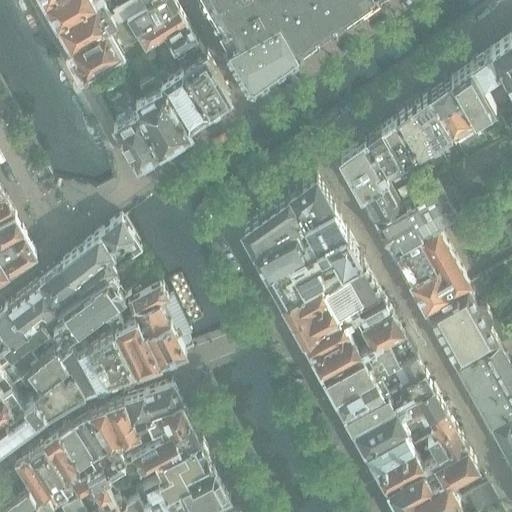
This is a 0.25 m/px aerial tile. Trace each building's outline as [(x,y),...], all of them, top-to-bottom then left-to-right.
[(93,0),(46,0),(58,21),(93,0)] [(70,42),(129,7),(141,0),(93,0),(58,21),(70,42)] [(141,25),(181,3),(179,0),(141,0),(129,7),(140,26),(141,25)] [(205,0),(216,19),(249,0),(205,0)] [(361,0),(249,0),(216,19),(239,59),(247,74),(247,75),(254,76),(275,61),(282,57),(282,56),(293,48),(293,49),(300,44),(300,43),(361,0)] [(164,31),(188,16),(181,3),(141,25),(150,40),(164,31)] [(140,26),(129,7),(70,42),(85,68),(85,69),(88,67),(88,66),(121,48),(140,35),(145,43),(150,40),(141,25),(140,26)] [(231,92),(208,52),(188,16),(164,31),(174,49),(182,64),(209,108),(231,92)] [(511,56),(511,31),(491,47),(500,63),(511,56)] [(503,68),(500,63),(491,47),(472,60),(483,83),(503,68)] [(511,56),(500,63),(503,68),(511,84),(511,56)] [(495,105),(483,83),(472,60),(431,89),(455,129),(495,105)] [(209,108),(182,64),(169,72),(165,66),(157,71),(161,78),(188,123),(209,108)] [(188,123),(161,78),(158,80),(156,74),(139,83),(144,92),(135,98),(140,106),(147,118),(144,120),(161,149),(192,129),(188,123)] [(455,129),(431,89),(412,103),(439,148),(442,146),(438,139),(455,129)] [(439,148),(412,103),(399,112),(420,150),(430,144),(434,150),(439,148)] [(161,149),(144,120),(147,118),(140,106),(114,121),(138,163),(161,149)] [(420,150),(399,112),(383,123),(404,159),(420,150)] [(404,159),(383,123),(365,137),(387,176),(388,175),(385,170),(404,159)] [(387,176),(365,137),(341,154),(345,160),(342,161),(348,171),(350,170),(361,190),(387,176)] [(402,196),(420,185),(407,165),(389,176),(388,175),(387,176),(361,190),(375,215),(403,199),(402,196)] [(254,247),(303,219),(334,202),(316,171),(277,200),(273,198),(259,208),(259,213),(242,225),(254,247)] [(458,212),(438,175),(434,177),(420,185),(402,196),(403,199),(375,215),(390,242),(393,248),(423,231),(438,223),(458,212)] [(36,249),(10,200),(5,193),(0,195),(0,254),(9,268),(36,249)] [(346,225),(334,202),(303,219),(315,241),(346,225)] [(111,268),(143,247),(122,212),(61,259),(76,281),(81,289),(111,268)] [(265,267),(315,241),(303,219),(254,247),(265,267)] [(471,281),(457,255),(438,223),(423,231),(439,260),(409,276),(425,305),(467,283),(471,281)] [(337,266),(362,253),(346,225),(315,241),(265,267),(281,296),(337,266)] [(423,231),(393,248),(409,276),(439,260),(423,231)] [(383,291),(362,253),(337,266),(348,286),(353,293),(351,294),(357,304),(383,291)] [(0,273),(9,268),(0,254),(0,273)] [(76,281),(61,259),(38,277),(53,300),(76,281)] [(348,286),(337,266),(281,296),(292,316),(348,286)] [(110,375),(80,325),(102,309),(126,292),(126,291),(111,268),(81,289),(58,307),(39,320),(48,331),(56,341),(68,333),(99,380),(110,375)] [(169,316),(160,298),(169,294),(155,269),(126,292),(126,291),(126,292),(136,312),(160,357),(186,346),(186,345),(181,335),(170,315),(169,316)] [(58,307),(53,300),(38,277),(7,301),(27,329),(39,320),(58,307)] [(490,323),(493,314),(487,303),(478,300),(467,283),(425,305),(456,360),(486,343),(498,337),(490,323)] [(302,333),(357,304),(351,294),(353,293),(348,286),(292,316),(300,328),(299,328),(302,333)] [(346,321),(357,315),(360,322),(392,306),(383,290),(383,291),(357,304),(302,333),(310,347),(349,327),(346,321)] [(0,349),(27,329),(7,301),(7,300),(0,306),(0,349)] [(160,357),(136,312),(122,319),(123,315),(123,314),(117,304),(105,313),(136,365),(160,357)] [(349,327),(310,347),(323,371),(388,337),(398,357),(399,359),(416,350),(392,306),(360,322),(361,323),(361,324),(371,341),(361,347),(349,327)] [(136,365),(105,313),(102,309),(80,325),(110,375),(136,365)] [(0,383),(40,354),(38,351),(37,352),(31,344),(48,331),(39,320),(27,329),(0,349),(0,383)] [(99,380),(68,333),(56,341),(84,384),(84,385),(99,380)] [(335,391),(398,357),(388,337),(323,371),(335,391)] [(511,360),(511,361),(498,337),(486,343),(498,365),(467,381),(477,398),(508,382),(511,389),(511,360)] [(34,389),(63,368),(77,389),(84,384),(56,341),(40,354),(0,383),(0,413),(9,407),(34,389)] [(498,365),(486,343),(456,360),(467,381),(498,365)] [(343,407),(425,365),(416,350),(399,359),(398,357),(335,391),(343,407)] [(352,422),(432,379),(425,365),(343,407),(352,422)] [(77,389),(63,368),(34,389),(47,406),(77,389)] [(181,396),(180,395),(172,378),(137,390),(149,414),(181,396)] [(401,411),(411,406),(415,415),(444,400),(432,379),(352,422),(363,442),(405,420),(401,411)] [(511,404),(511,389),(508,382),(477,398),(488,418),(511,404)] [(23,425),(47,407),(47,406),(34,389),(9,407),(23,425)] [(141,419),(149,414),(137,390),(119,396),(108,400),(133,443),(138,440),(134,432),(141,429),(139,424),(143,422),(141,419)] [(165,421),(188,410),(181,396),(149,414),(141,419),(143,422),(149,433),(166,424),(165,421)] [(133,443),(108,400),(88,407),(119,455),(127,451),(118,437),(123,434),(125,437),(130,445),(133,443)] [(374,461),(412,441),(406,431),(419,425),(422,428),(429,424),(432,430),(454,418),(444,400),(415,415),(417,419),(407,424),(405,420),(363,442),(374,461)] [(511,404),(488,418),(511,460),(511,404)] [(0,442),(23,425),(9,407),(0,413),(0,442)] [(119,455),(88,407),(71,419),(110,475),(126,465),(119,455)] [(171,450),(200,433),(189,413),(188,410),(165,421),(166,424),(149,433),(138,440),(133,443),(130,445),(131,446),(130,447),(131,449),(132,448),(143,464),(155,455),(168,446),(171,450)] [(454,418),(432,430),(434,433),(428,437),(437,452),(465,438),(454,418)] [(110,475),(71,419),(57,428),(94,484),(106,478),(110,475)] [(94,484),(57,428),(43,438),(62,469),(73,482),(78,491),(94,484)] [(214,461),(200,433),(171,450),(168,446),(155,455),(160,466),(159,468),(158,470),(158,471),(158,473),(159,475),(168,487),(170,485),(214,461)] [(73,482),(62,469),(43,438),(27,449),(63,501),(57,491),(73,482)] [(460,494),(450,478),(479,462),(465,438),(437,452),(423,460),(385,481),(402,511),(426,511),(454,497),(460,494)] [(385,481),(423,460),(416,449),(415,450),(412,445),(413,444),(412,441),(374,461),(385,481)] [(63,501),(27,449),(15,457),(18,463),(29,481),(46,508),(63,501)] [(214,461),(170,485),(186,511),(229,491),(214,461)] [(29,481),(18,463),(11,467),(10,467),(10,484),(11,484),(16,491),(29,481)] [(184,511),(186,511),(170,485),(168,487),(159,475),(144,483),(151,495),(156,493),(167,511),(184,511)] [(124,511),(116,495),(112,489),(106,478),(94,484),(78,491),(90,511),(124,511)] [(489,479),(466,491),(477,510),(499,498),(489,479)] [(0,511),(37,511),(46,508),(29,481),(16,491),(15,492),(15,491),(0,503),(0,511)] [(90,511),(78,491),(63,501),(46,508),(47,511),(90,511)] [(150,511),(143,499),(139,491),(127,498),(125,503),(129,511),(150,511)] [(167,511),(156,493),(151,495),(143,499),(150,511),(167,511)] [(462,511),(454,497),(426,511),(462,511)] [(506,511),(499,498),(477,510),(478,511),(506,511)]
